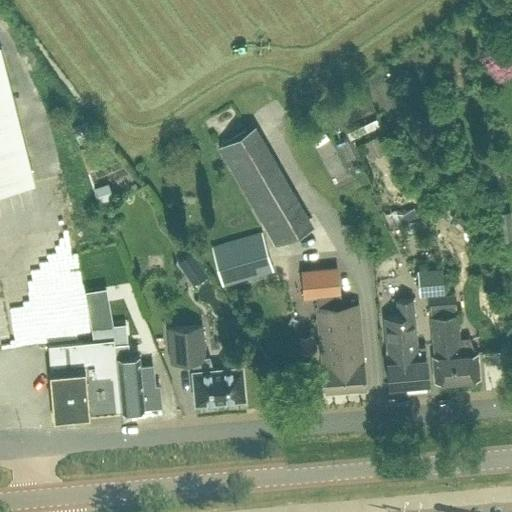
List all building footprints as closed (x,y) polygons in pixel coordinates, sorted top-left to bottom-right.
[(0,53),(0,188),(32,180),(0,53)] [(386,82),(396,88),(403,75),(393,69),(386,82)] [(395,124),(411,123),(410,109),(394,110),(395,124)] [(87,118),(71,127),(80,143),(97,134),(87,118)] [(377,133),(361,140),(369,159),(385,152),(377,133)] [(260,230),(211,243),(222,285),(272,271),(260,230)] [(203,273),(192,256),(179,265),(190,282),(203,273)] [(337,265),(300,269),(303,296),(340,293),(337,265)] [(441,267),(416,269),(418,295),(443,293),(441,267)] [(454,293),(429,296),(430,309),(455,306),(454,293)] [(398,313),(383,315),(387,358),(385,358),(388,383),(407,381),(427,380),(424,344),(415,345),(410,297),(396,298),(398,313)] [(337,304),(317,306),(324,388),(344,386),(364,384),(357,303),(337,304)] [(434,379),(477,375),(475,350),(474,350),(468,335),(458,336),(456,312),(429,315),(433,354),(432,354),(434,379)] [(114,338),(120,408),(160,404),(158,384),(154,384),(152,364),(139,365),(138,354),(126,355),(125,343),(146,341),(144,317),(112,320),(113,338),(114,338)] [(241,397),(244,397),(244,394),(243,394),(240,367),(241,367),(241,364),(238,364),(238,365),(210,368),(207,356),(204,357),(201,324),(167,326),(170,360),(193,359),(194,369),(191,369),(191,371),(192,371),(194,399),(194,402),(197,401),(241,397)] [(310,349),(309,334),(299,335),(300,350),(310,349)] [(75,340),(47,343),(49,370),(50,370),(54,415),(120,409),(120,408),(114,338),(113,338),(75,341),(75,340)]
